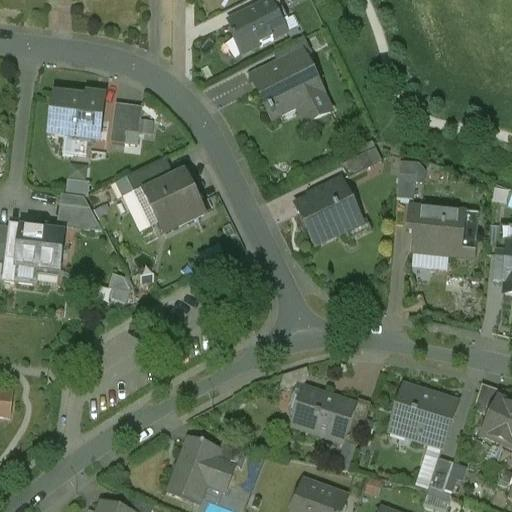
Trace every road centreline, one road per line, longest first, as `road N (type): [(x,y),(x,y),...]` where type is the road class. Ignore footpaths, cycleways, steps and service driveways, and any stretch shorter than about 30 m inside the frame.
road 1 (residential): [(0,44),(103,59),(162,81),(206,129),(289,302),(300,344)]
road 2 (residential): [(20,511),(81,464),(300,344)]
road 3 (residential): [(300,344),(407,345),(511,364)]
